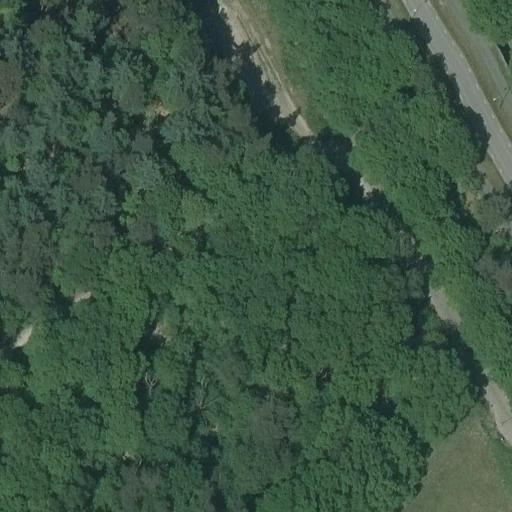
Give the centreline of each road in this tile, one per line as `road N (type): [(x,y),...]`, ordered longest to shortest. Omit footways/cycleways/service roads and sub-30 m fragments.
road 1 (secondary): [(511,172),(414,0)]
road 2 (track): [(342,144),(491,50)]
road 3 (track): [(10,346),(29,409),(27,454),(46,511)]
